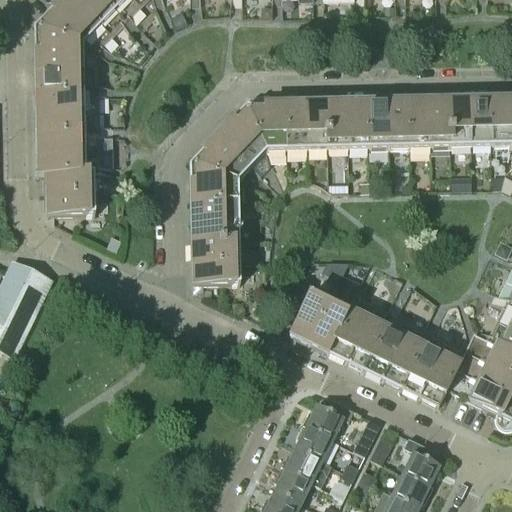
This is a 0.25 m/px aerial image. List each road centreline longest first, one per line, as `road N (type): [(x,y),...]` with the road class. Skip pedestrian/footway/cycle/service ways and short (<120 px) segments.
road 1 (residential): [(171,316),(168,165),(242,90),(494,82),(511,91)]
road 2 (residential): [(171,316),(59,268),(13,231),(16,0)]
road 3 (residential): [(297,373),(484,463)]
road 4 (residential): [(226,511),(297,373)]
road 5 (residential): [(171,316),(297,373)]
